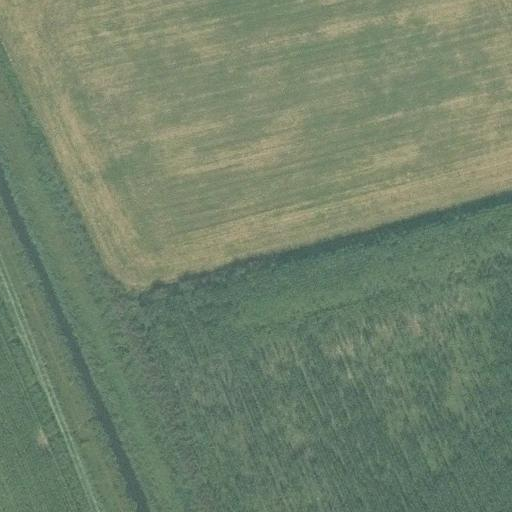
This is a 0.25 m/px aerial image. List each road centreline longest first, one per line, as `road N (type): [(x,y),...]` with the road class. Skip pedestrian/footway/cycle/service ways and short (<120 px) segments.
road 1 (track): [(177,511),(0,106)]
road 2 (track): [(115,511),(0,248)]
